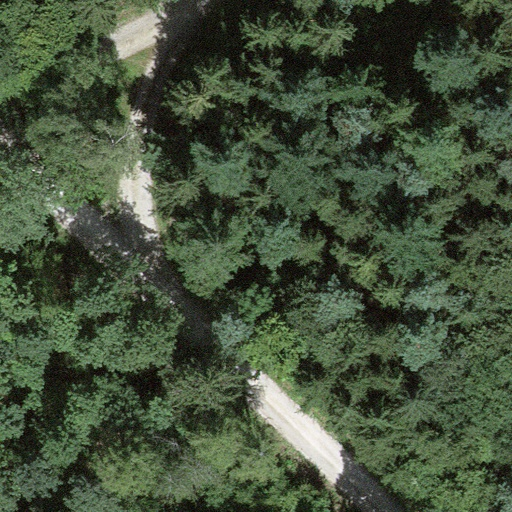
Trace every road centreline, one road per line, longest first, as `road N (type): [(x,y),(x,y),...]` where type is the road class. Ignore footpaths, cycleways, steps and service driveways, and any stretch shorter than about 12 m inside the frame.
road 1 (track): [(0,152),(377,511)]
road 2 (track): [(140,281),(128,152),(166,32),(199,0)]
road 3 (track): [(0,62),(70,68),(166,32)]
